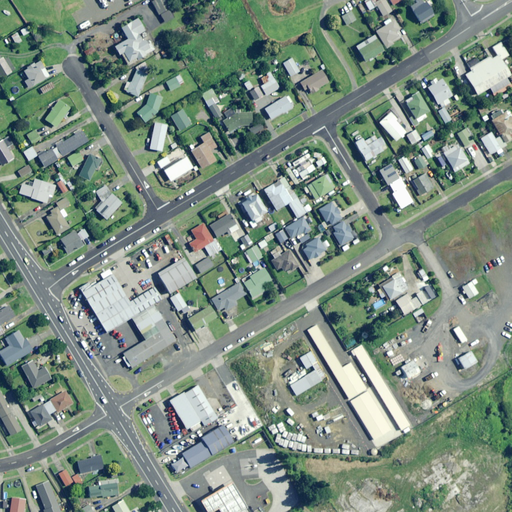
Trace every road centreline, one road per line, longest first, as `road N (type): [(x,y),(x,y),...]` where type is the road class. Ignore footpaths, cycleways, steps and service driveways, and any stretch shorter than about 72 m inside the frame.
road 1 (residential): [(394,241),(113,411)]
road 2 (tertiary): [(320,119),(161,215)]
road 3 (tertiary): [(474,22),(320,119)]
road 4 (residential): [(70,65),(161,215)]
road 5 (residential): [(320,119),(394,241)]
road 6 (tertiary): [(161,215),(41,292)]
road 7 (trunk): [(113,411),(41,292)]
road 8 (residential): [(510,170),(394,241)]
road 9 (residential): [(0,465),(113,411)]
